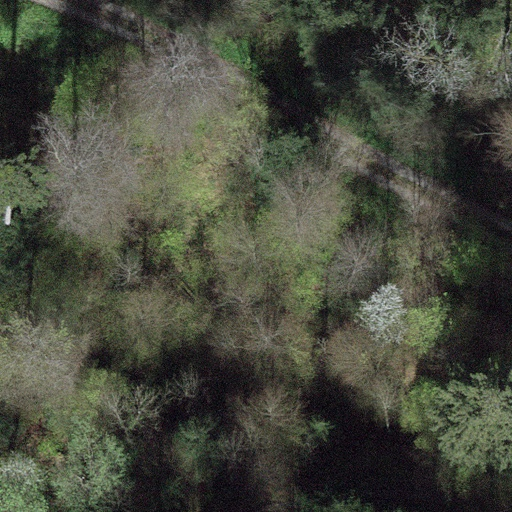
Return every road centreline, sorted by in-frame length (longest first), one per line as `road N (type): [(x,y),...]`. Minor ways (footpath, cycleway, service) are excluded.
road 1 (track): [(511,237),(173,42),(83,0)]
road 2 (track): [(443,511),(390,504),(301,511)]
